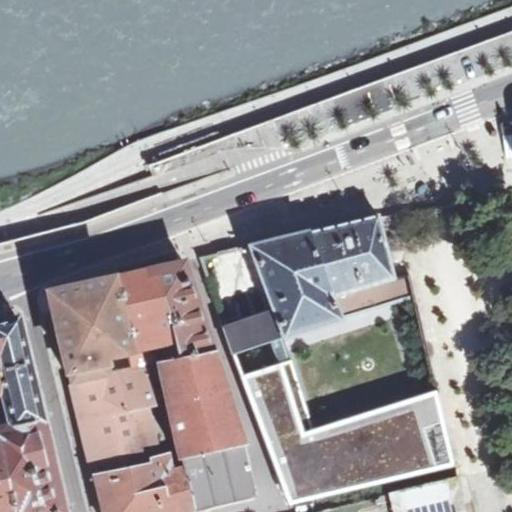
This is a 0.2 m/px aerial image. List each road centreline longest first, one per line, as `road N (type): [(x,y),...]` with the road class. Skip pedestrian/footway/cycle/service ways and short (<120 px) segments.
road 1 (tertiary): [(511,17),(181,138),(0,219)]
road 2 (secondary): [(25,270),(511,93)]
road 3 (unclassified): [(79,511),(25,270)]
